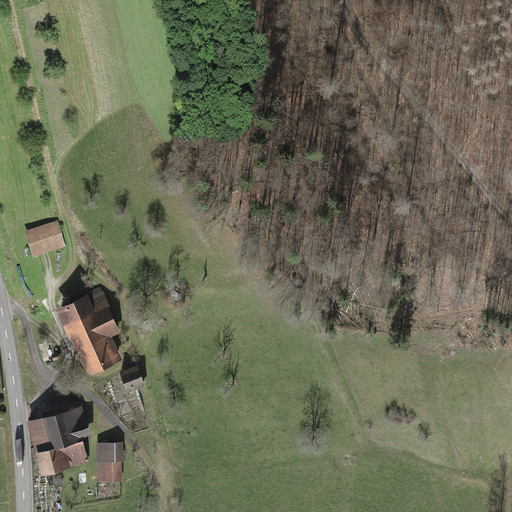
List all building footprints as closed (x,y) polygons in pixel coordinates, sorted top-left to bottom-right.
[(58,220),(24,230),(29,245),(32,256),(66,246),(58,220)] [(76,349),(87,372),(123,357),(112,333),(119,329),(100,287),(55,307),(75,350),(76,349)] [(119,368),(127,390),(146,384),(138,362),(119,368)] [(82,404),(27,419),(36,451),(83,440),(82,436),(91,434),(82,404)] [(83,440),(36,451),(37,454),(41,473),(89,461),(83,440)] [(123,441),(96,441),(97,481),(122,480),(122,461),(124,460),(123,441)]
